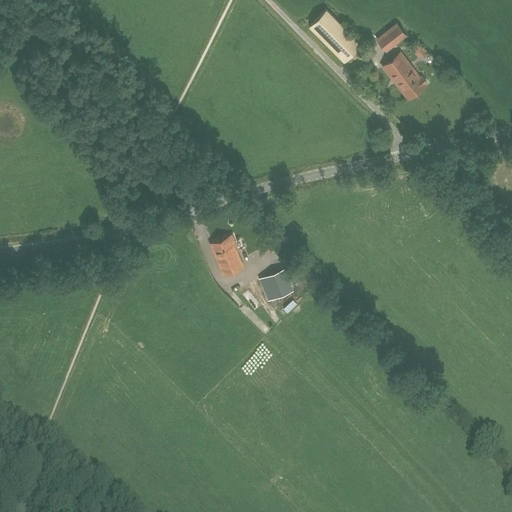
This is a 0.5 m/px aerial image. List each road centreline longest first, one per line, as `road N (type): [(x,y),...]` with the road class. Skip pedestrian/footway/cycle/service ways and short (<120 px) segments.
road 1 (unclassified): [(0,251),(73,242),(428,150)]
road 2 (track): [(413,154),(267,0)]
road 3 (unclassified): [(511,238),(428,150)]
